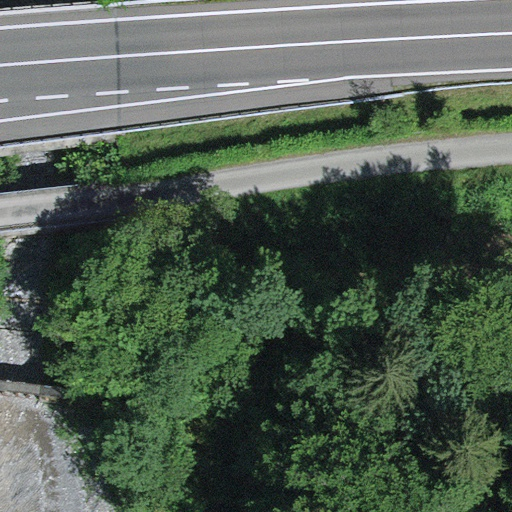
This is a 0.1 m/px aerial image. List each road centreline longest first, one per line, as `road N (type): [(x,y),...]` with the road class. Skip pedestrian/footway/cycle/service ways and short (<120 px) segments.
road 1 (track): [(511,146),(0,213)]
road 2 (trunk): [(0,66),(511,33)]
